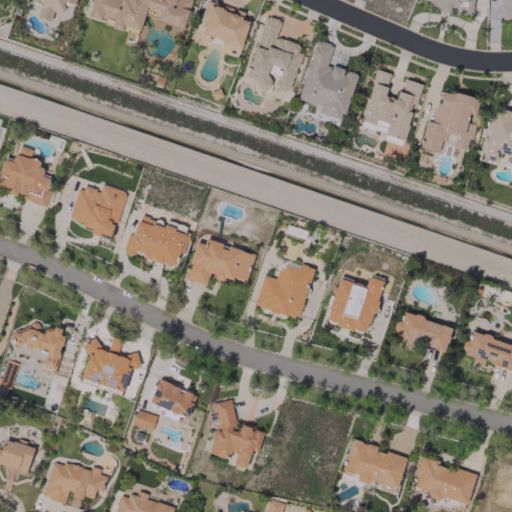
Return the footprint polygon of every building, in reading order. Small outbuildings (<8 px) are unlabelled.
[(26,0),(26,3),(61,13),(64,3),(73,5),(74,0),(26,0)] [(190,0),(91,0),(87,14),(111,22),(110,27),(120,30),(122,25),(138,31),(145,8),(158,11),(155,20),(182,28),(190,0)] [(465,0),(423,0),(429,1),(428,9),(448,12),(448,10),(470,13),(472,1),(466,1),(465,0)] [(511,0),(497,0),(500,21),(511,19),(511,0)] [(239,48),(247,21),(241,19),(243,12),(207,1),(202,17),(204,17),(196,41),(207,44),(208,39),(239,48)] [(242,81),(267,88),(271,76),(266,74),(268,64),(279,67),(273,88),(287,93),(302,45),(275,37),(280,20),(263,15),(242,81)] [(296,100),(318,106),(316,113),(342,120),(355,73),(343,70),(343,69),(326,64),(331,44),(313,39),(296,100)] [(359,126),(405,137),(418,83),(402,79),(397,98),(383,95),(388,72),(372,69),(359,126)] [(418,148),(437,153),(439,142),(466,149),(473,124),(465,122),(467,115),(473,116),(477,98),(440,89),(432,122),(425,121),(418,148)] [(511,113),(491,108),(485,137),(482,136),(477,158),(497,162),(499,153),(511,156),(511,113)] [(0,190),(44,203),(51,179),(40,175),(43,164),(28,159),(31,149),(17,145),(12,162),(2,158),(0,163),(0,190)] [(67,222),(111,235),(124,191),(100,184),(98,190),(78,184),(67,222)] [(253,254),(224,245),(223,246),(195,237),(183,278),(204,285),(208,273),(244,284),(253,254)] [(252,306),(297,318),(312,267),(297,263),(295,268),(280,264),(276,279),(261,275),(252,306)] [(336,277),(323,321),(365,334),(381,281),(366,276),(363,285),(336,277)] [(450,326),(401,312),(399,321),(396,320),(391,337),(443,352),(450,326)] [(39,370),(51,374),(64,330),(45,324),(44,327),(29,322),(26,331),(14,327),(10,342),(45,352),(39,370)] [(511,366),(511,344),(467,330),(459,356),(483,363),(483,362),(511,371),(511,366)] [(78,381),(121,393),(128,365),(135,367),(137,357),(117,352),(120,339),(110,336),(106,350),(88,346),(78,381)] [(0,373),(0,386),(10,388),(15,362),(3,359),(0,373)] [(195,393),(156,379),(147,403),(186,417),(195,393)] [(262,430),(239,425),(238,429),(231,431),(233,419),(230,399),(213,402),(216,419),(207,453),(218,456),(234,453),(231,464),(245,467),(249,449),(256,451),(262,430)] [(130,424),(149,430),(155,416),(135,409),(130,424)] [(32,447),(2,438),(0,446),(0,464),(6,466),(5,471),(15,474),(16,470),(25,473),(32,447)] [(404,456),(349,440),(340,471),(356,475),(355,480),(369,484),(370,479),(396,487),(404,456)] [(465,504),(473,474),(437,464),(438,461),(418,455),(409,488),(438,497),(439,496),(465,504)] [(41,497),(63,502),(66,491),(72,493),(68,505),(77,508),(81,495),(91,498),(94,490),(100,492),(105,473),(88,468),(88,469),(51,460),(41,497)] [(119,493),(113,511),(170,511),(172,507),(145,499),(146,494),(135,491),(133,498),(119,493)]
